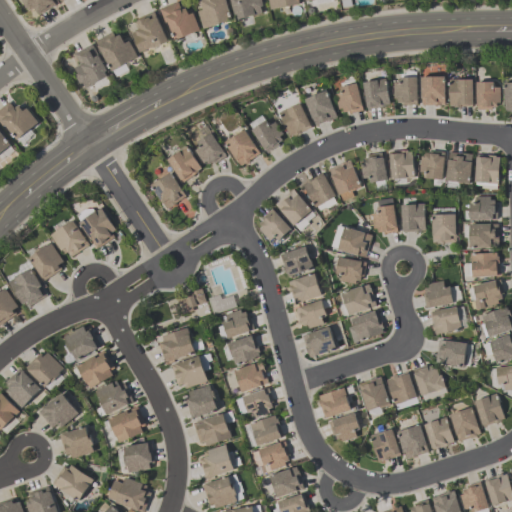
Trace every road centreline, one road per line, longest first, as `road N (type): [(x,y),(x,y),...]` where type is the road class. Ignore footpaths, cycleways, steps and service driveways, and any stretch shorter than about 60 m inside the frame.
road 1 (residential): [(511,135),(392,130),(315,152),(119,293),(53,320),(0,356)]
road 2 (secondary): [(161,103),(279,55),(371,34),(495,26)]
road 3 (residential): [(0,13),(166,260)]
road 4 (residential): [(230,216),(262,272),(306,431),(346,477)]
road 5 (residential): [(166,511),(171,433),(101,302)]
road 6 (residential): [(291,384),(403,345),(401,268)]
road 7 (residential): [(346,477),(383,485),(409,480),(511,442)]
road 8 (residential): [(0,77),(119,0)]
